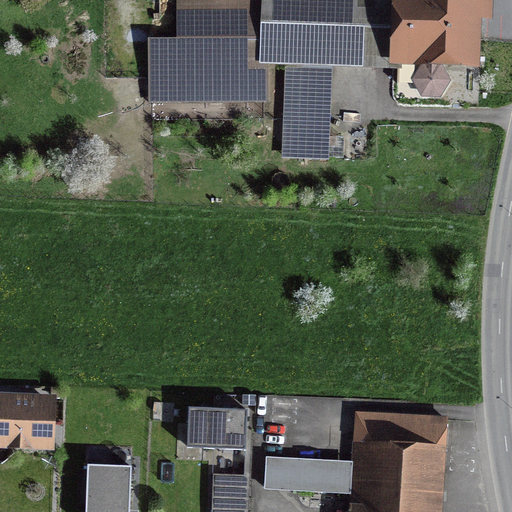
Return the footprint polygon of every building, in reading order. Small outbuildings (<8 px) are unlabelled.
[(176,0),(176,37),(148,37),(149,103),(268,102),(268,63),(285,64),(333,66),(402,69),(402,67),(420,68),(445,68),(480,69),(481,21),(493,21),(493,0),(176,0)] [(282,157),(330,159),(333,66),(285,64),(282,157)] [(445,68),(420,68),(411,81),(421,97),(442,97),(450,81),(445,68)] [(0,393),(0,449),(54,452),(57,396),(0,393)] [(248,409),(189,407),(188,450),(213,451),(210,511),(248,511),(250,475),(245,475),(248,409)] [(443,511),(449,418),(355,412),(352,462),(354,463),(352,495),(350,495),(348,511),(443,511)] [(352,462),(266,457),(264,490),(350,495),(352,495),(354,463),(352,462)] [(132,469),(88,467),(86,511),(139,511),(131,511),(132,469)]
